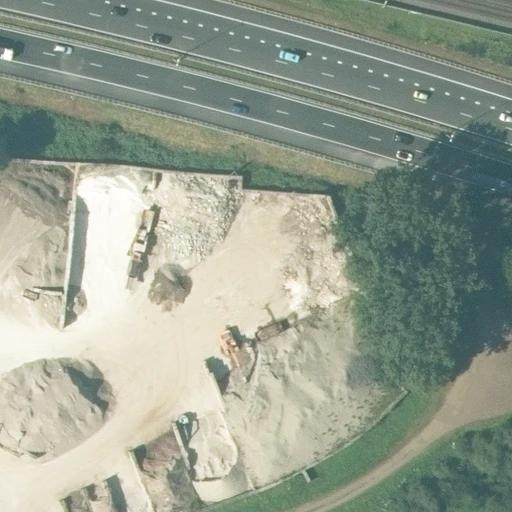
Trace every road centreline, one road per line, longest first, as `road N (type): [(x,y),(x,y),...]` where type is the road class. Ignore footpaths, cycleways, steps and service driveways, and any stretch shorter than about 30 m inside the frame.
road 1 (motorway): [(0,43),(235,100),(511,181)]
road 2 (motorway): [(511,130),(24,0)]
road 3 (unclassified): [(308,511),(492,399)]
